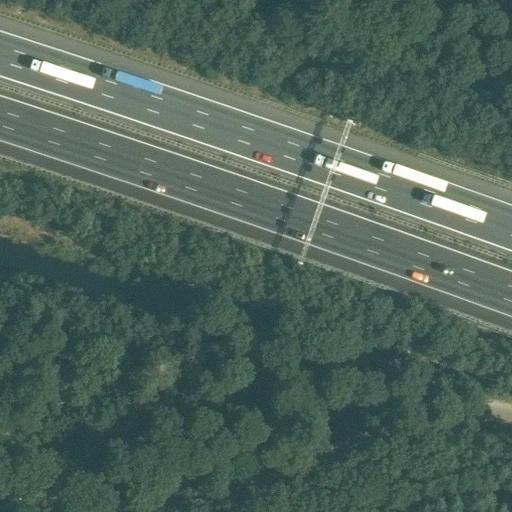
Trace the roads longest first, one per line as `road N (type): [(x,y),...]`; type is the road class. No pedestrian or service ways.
road 1 (motorway): [(0,122),(511,298)]
road 2 (motorway): [(511,232),(0,56)]
road 3 (unclassified): [(172,511),(437,417),(465,413),(511,425)]
